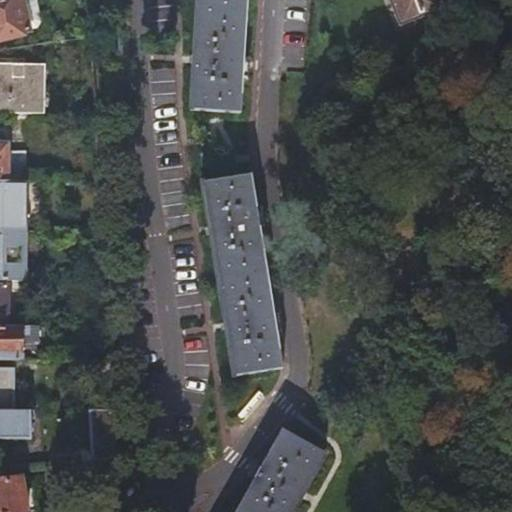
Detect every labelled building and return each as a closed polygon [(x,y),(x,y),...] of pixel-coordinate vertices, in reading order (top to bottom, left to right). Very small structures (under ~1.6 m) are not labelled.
[(0,40),(31,32),(23,0),(4,0),(0,1),(0,40)] [(199,0),(193,111),(242,114),(248,0),(199,0)] [(439,11),(434,0),(388,0),(399,26),(439,11)] [(0,115),(44,116),(44,66),(0,65),(0,115)] [(0,183),(26,183),(27,155),(9,154),(9,146),(0,146),(0,183)] [(253,178),(204,185),(234,379),(284,371),(253,178)] [(0,233),(25,233),(26,183),(0,183),(0,233)] [(0,282),(24,282),(25,233),(0,233),(0,282)] [(0,360),(19,361),(20,326),(6,326),(0,326),(0,360)] [(0,370),(0,412),(14,412),(14,370),(0,370)] [(0,440),(30,440),(30,412),(14,412),(0,412),(0,440)] [(94,463),(115,461),(113,412),(92,412),(94,463)] [(292,511),(326,455),(284,431),(263,465),(257,462),(248,477),(255,481),(236,511),(292,511)] [(97,511),(117,511),(115,461),(94,463),(97,511)] [(3,482),(0,482),(0,511),(27,511),(21,479),(11,480),(10,476),(2,477),(3,482)]
